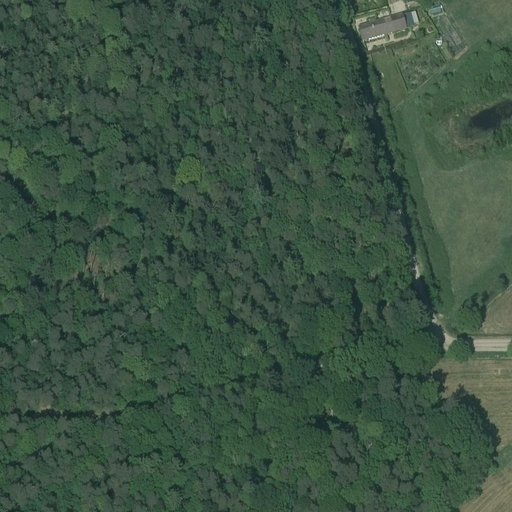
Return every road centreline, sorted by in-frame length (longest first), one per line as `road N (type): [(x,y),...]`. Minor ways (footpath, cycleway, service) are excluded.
road 1 (track): [(0,423),(107,420),(359,354)]
road 2 (track): [(359,354),(416,343),(511,344)]
